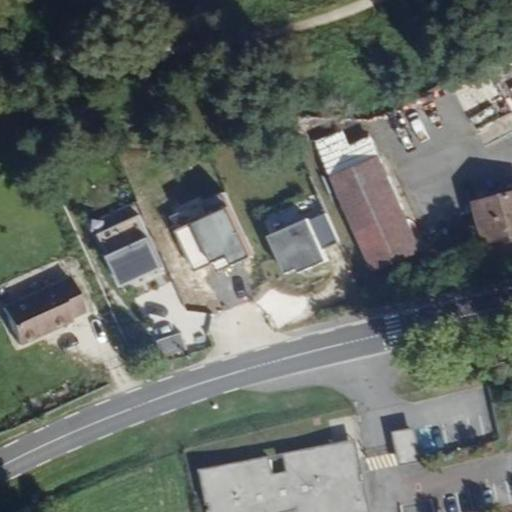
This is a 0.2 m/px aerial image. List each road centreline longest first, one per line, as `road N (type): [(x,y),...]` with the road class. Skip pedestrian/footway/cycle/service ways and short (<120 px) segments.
road 1 (primary): [(0,465),(117,407),(250,365),(511,304)]
road 2 (track): [(0,62),(188,52),(376,0)]
